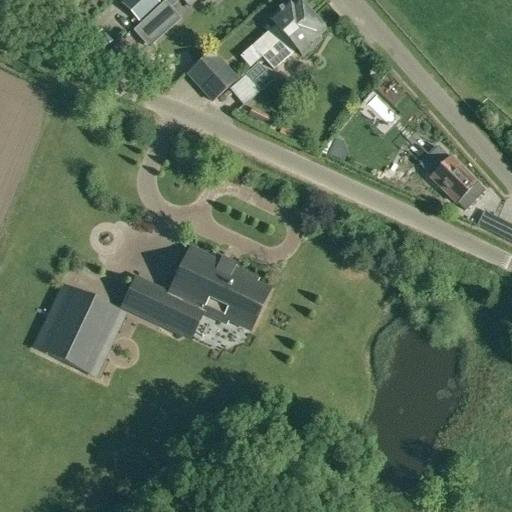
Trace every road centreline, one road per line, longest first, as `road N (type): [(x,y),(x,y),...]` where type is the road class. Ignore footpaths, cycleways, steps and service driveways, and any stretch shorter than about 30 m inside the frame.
road 1 (unclassified): [(511,257),(0,27)]
road 2 (unclassified): [(511,183),(347,0)]
